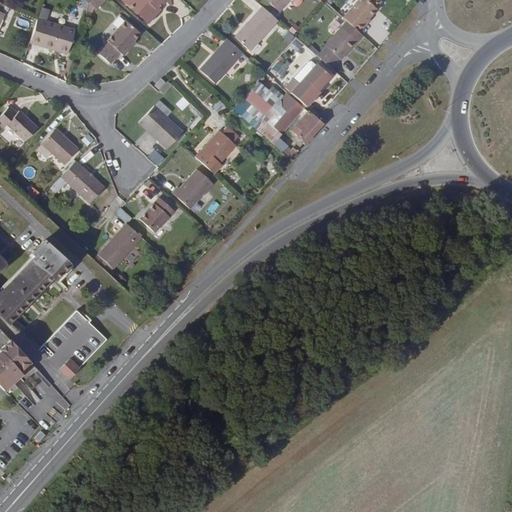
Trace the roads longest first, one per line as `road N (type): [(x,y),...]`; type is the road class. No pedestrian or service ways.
road 1 (secondary): [(4,511),(197,300),(251,253),(352,196)]
road 2 (residential): [(220,0),(124,93),(93,102)]
road 3 (residential): [(391,70),(298,175)]
road 4 (secondary): [(352,196),(424,179),(490,182)]
road 5 (secondary): [(458,118),(421,155),(352,196)]
